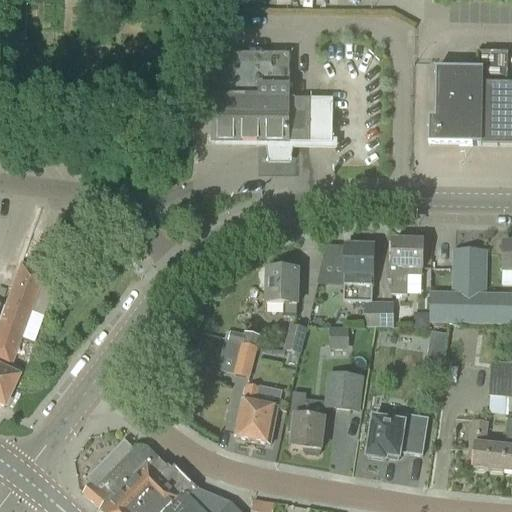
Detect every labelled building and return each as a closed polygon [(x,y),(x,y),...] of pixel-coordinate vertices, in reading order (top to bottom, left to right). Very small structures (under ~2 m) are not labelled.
[(511,89),(509,90),(510,57),(475,56),(474,76),(437,75),(435,126),(427,126),(426,150),(511,151),(511,89)] [(333,146),(333,122),(333,102),(289,102),(289,58),(213,57),(212,146),(333,146)] [(35,266),(42,245),(32,241),(24,262),(35,266)] [(421,278),(422,246),(392,245),(391,266),(386,266),(386,283),(391,283),(391,298),(407,298),(407,278),(421,278)] [(511,246),(502,247),(502,286),(511,286),(511,246)] [(378,330),(379,306),(367,306),(368,281),(371,281),(372,250),(344,249),(343,267),(321,266),(316,286),(344,288),(344,304),(365,305),(364,330),(378,330)] [(511,327),(511,298),(482,298),(484,254),(453,254),(452,298),(430,298),(429,327),(511,327)] [(0,407),(4,409),(18,372),(10,369),(46,278),(22,268),(0,324),(0,407)] [(296,321),(297,308),(298,274),(266,273),(265,307),(283,308),(283,321),(296,321)] [(379,306),(378,330),(393,330),(394,306),(379,306)] [(300,358),(307,331),(289,327),(283,353),(300,358)] [(348,353),(348,331),(329,331),(329,353),(348,353)] [(428,350),(444,353),(447,337),(431,334),(428,350)] [(240,347),(258,352),(261,340),(243,335),(240,347)] [(258,352),(240,347),(226,343),(218,373),(250,381),(258,352)] [(511,385),(511,369),(492,369),(488,416),(508,418),(508,415),(509,415),(511,385)] [(342,412),(359,414),(363,380),(328,376),(324,405),(324,410),(326,410),(342,412)] [(255,408),(259,392),(245,389),(242,405),(240,405),(233,441),(268,448),(276,412),(255,408)] [(325,423),(312,422),(313,403),(305,402),(306,397),(292,395),(288,433),(294,434),(292,450),(303,451),(303,455),(305,458),(317,459),(320,457),(320,453),(321,453),(325,423)] [(370,421),(363,461),(383,464),(383,460),(396,462),(397,454),(419,458),(425,422),(401,418),(400,426),(370,421)] [(503,475),(505,450),(485,448),(488,426),(472,425),(469,452),(475,453),(473,471),(503,475)] [(90,487),(81,496),(98,511),(100,510),(101,511),(238,511),(231,505),(230,506),(209,497),(199,493),(195,491),(166,463),(164,465),(147,450),(144,448),(142,448),(138,448),(134,450),(133,452),(124,443),(85,483),(90,487)] [(511,450),(505,450),(503,475),(511,475),(511,450)] [(407,457),(406,465),(387,463),(385,482),(419,485),(421,458),(407,457)] [(273,511),(275,505),(254,502),(252,511),(273,511)]
